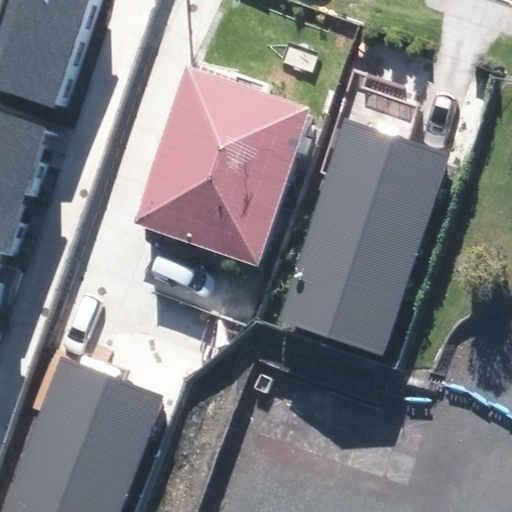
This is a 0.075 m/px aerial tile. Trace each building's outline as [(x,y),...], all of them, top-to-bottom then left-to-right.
[(8,0),(0,26),(0,90),(53,107),(88,0),(8,0)] [(297,105),(195,71),(143,228),(266,269),(305,151),(284,144),(297,105)] [(0,112),(0,179),(27,189),(47,128),(0,112)] [(447,150),(355,120),(287,324),(379,355),(447,150)] [(0,179),(0,245),(8,248),(27,189),(0,179)] [(137,259),(97,248),(82,305),(121,316),(137,259)] [(61,356),(0,511),(119,511),(164,395),(61,356)]
